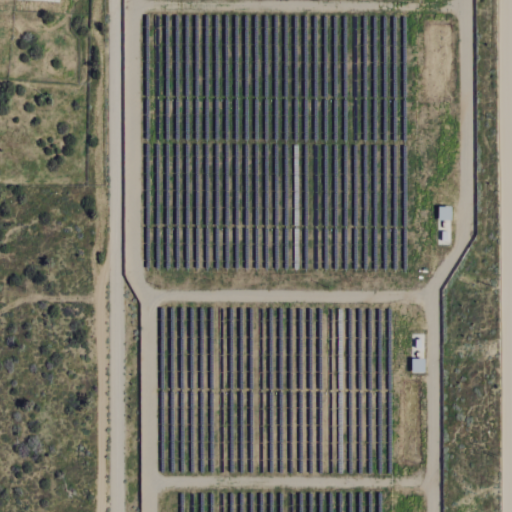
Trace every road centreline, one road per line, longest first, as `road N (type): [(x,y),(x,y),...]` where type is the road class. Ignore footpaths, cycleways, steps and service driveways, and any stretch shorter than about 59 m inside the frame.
road 1 (residential): [(98,0),(103,511)]
road 2 (residential): [(510,511),(510,0)]
